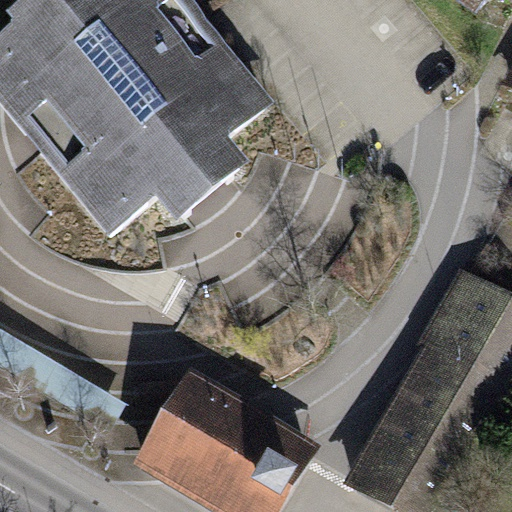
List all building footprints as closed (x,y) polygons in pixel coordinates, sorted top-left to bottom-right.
[(62,0),(0,51),(0,118),(36,163),(105,246),(149,211),(171,238),(188,224),(215,202),(236,184),(253,170),(232,145),(272,112),(188,11),(182,2),(179,0),(62,0)] [(464,0),(480,12),(488,0),(464,0)] [(455,511),(511,416),(511,312),(469,287),(468,289),(351,488),(343,501),(361,511),(455,511)] [(0,333),(0,371),(78,417),(110,436),(127,408),(94,389),(0,333)] [(182,390),(134,471),(156,483),(205,511),(284,511),(311,465),(320,450),(190,375),(182,390)]
